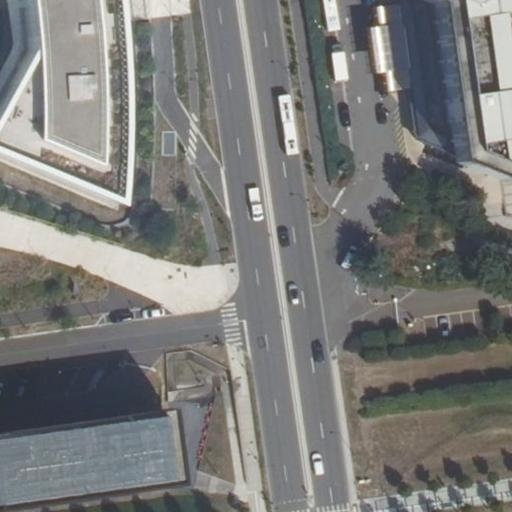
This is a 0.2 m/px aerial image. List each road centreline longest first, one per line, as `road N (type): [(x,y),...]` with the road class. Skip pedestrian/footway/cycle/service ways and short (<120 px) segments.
road 1 (secondary): [(337,511),(265,0)]
road 2 (secondary): [(221,0),(268,317)]
road 3 (unclassified): [(268,317),(0,354)]
road 4 (secondary): [(268,317),(295,511)]
